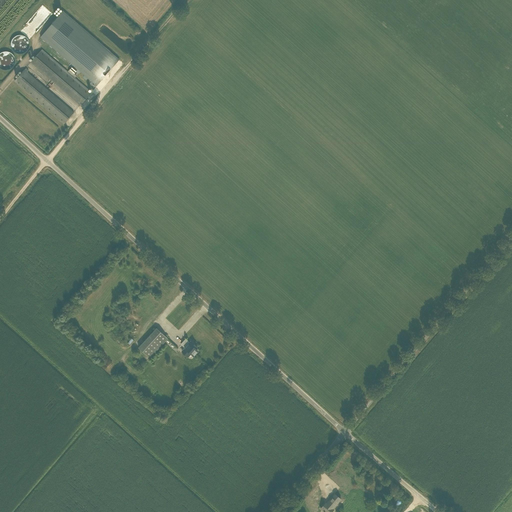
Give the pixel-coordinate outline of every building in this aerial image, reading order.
[(119,60),(117,58),(63,11),(40,37),(94,84),(93,85),(96,87),(119,60)] [(31,62),(80,105),(90,94),(87,91),(88,90),(75,78),(77,76),(74,74),(76,71),(72,67),(68,72),(42,50),(31,62)] [(64,124),(74,113),(24,70),(15,81),(64,124)] [(157,328),(138,348),(149,358),(168,338),(157,328)] [(193,344),(191,341),(189,343),(186,339),(181,344),(185,348),(182,351),(182,352),(187,356),(188,356),(191,354),(193,356),(198,352),(197,351),(195,349),(196,348),(196,346),(193,344)] [(331,511),(334,509),(333,509),(341,499),(335,494),(326,503),(320,509),(324,511),(323,511),(331,511)]
